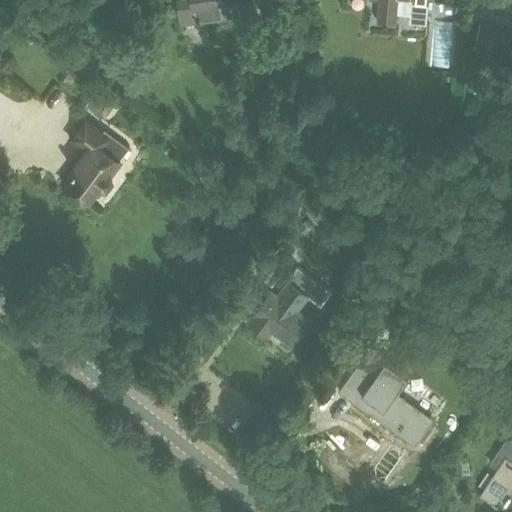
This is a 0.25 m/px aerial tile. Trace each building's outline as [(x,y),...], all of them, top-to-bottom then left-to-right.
[(178,0),(181,22),(250,13),(248,0),(178,0)] [(380,0),(378,20),(396,22),(398,0),(412,0),(412,5),(415,5),(414,14),(426,16),(428,6),(428,7),(428,0),(380,0)] [(448,0),(448,16),(478,17),(478,0),(448,0)] [(252,24),(257,70),(279,68),(273,21),(252,24)] [(475,46),(511,54),(511,49),(511,28),(480,21),(475,46)] [(298,63),(295,38),(282,40),(286,65),(298,63)] [(88,104),(106,117),(118,100),(100,87),(88,104)] [(83,195),(89,200),(101,185),(108,186),(113,178),(110,173),(120,159),(129,146),(105,127),(102,131),(86,119),(73,136),(87,147),(71,168),(74,170),(65,181),(71,186),(70,188),(82,196),(83,195)] [(501,209),(511,212),(511,184),(508,183),(507,186),(496,183),(490,202),(502,205),(501,209)] [(282,243),(258,274),(271,284),(294,252),(282,243)] [(270,326),(291,342),(309,319),(294,308),(306,291),(289,279),(277,295),(270,290),(253,312),(254,313),(249,320),(266,332),(270,326)] [(389,361),(356,404),(416,448),(436,420),(398,394),(412,378),(389,361)] [(511,436),(511,437),(506,438),(490,462),(497,467),(480,492),(500,506),(510,492),(511,493),(511,436)]
